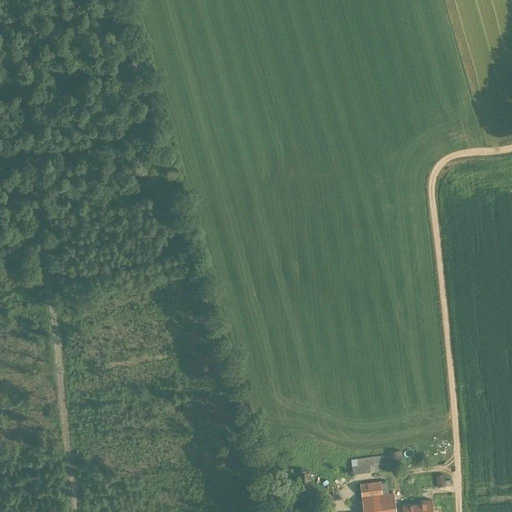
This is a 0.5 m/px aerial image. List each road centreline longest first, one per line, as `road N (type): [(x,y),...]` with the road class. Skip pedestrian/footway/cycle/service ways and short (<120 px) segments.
road 1 (track): [(0,74),(13,75),(25,104),(75,511)]
road 2 (unclassified): [(456,511),(432,185),(445,160),(511,147)]
